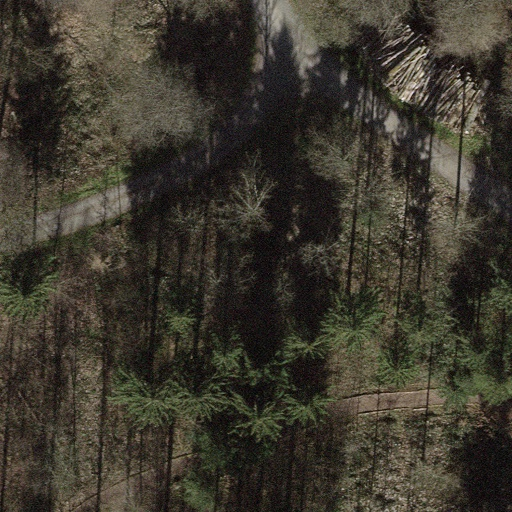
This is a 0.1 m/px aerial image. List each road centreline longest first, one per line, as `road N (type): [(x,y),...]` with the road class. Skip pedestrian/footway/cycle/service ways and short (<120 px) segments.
road 1 (track): [(0,233),(79,210),(199,155),(255,95),(281,24)]
road 2 (track): [(511,204),(440,156),(281,24)]
